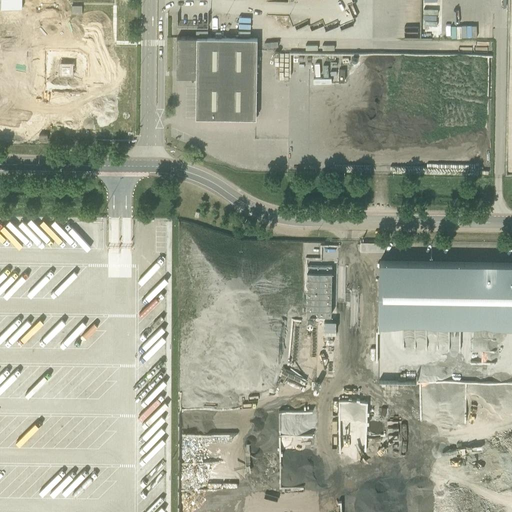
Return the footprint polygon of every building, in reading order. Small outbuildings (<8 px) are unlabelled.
[(71,14),(81,14),(82,6),(72,6),(71,14)] [(196,117),(256,118),(257,54),(257,39),(177,37),(177,71),(182,71),(186,77),(196,77),(196,117)] [(40,91),(40,111),(46,111),(46,116),(57,116),(58,92),(40,91)] [(310,261),(309,310),(334,310),(334,261),(310,261)] [(511,263),(380,262),(379,326),(511,328),(511,263)]
